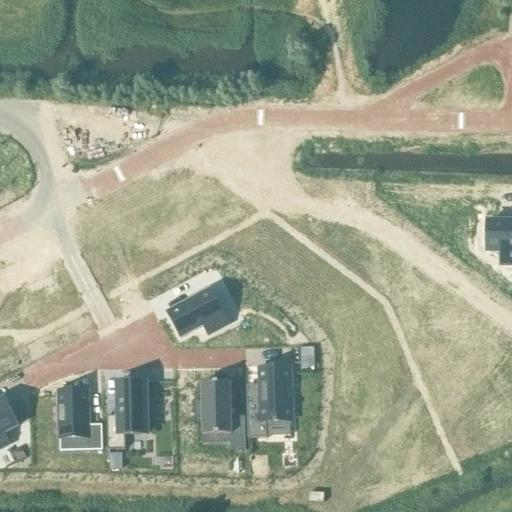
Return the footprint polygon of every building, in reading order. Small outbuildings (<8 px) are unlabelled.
[(511,223),(487,223),(486,253),(501,254),(500,265),(511,265),(511,225),(511,223)] [(228,325),(211,292),(168,315),(181,338),(204,326),(208,335),(228,325)] [(260,387),(246,387),(248,440),(267,439),(266,423),(291,423),(290,369),(260,370),(260,387)] [(118,416),(107,416),(107,450),(125,450),(125,436),(147,436),(147,417),(151,417),(151,400),(146,400),(146,384),(117,384),(118,416)] [(201,402),(194,402),(195,419),(201,419),(201,437),(203,437),(203,445),(230,444),(231,452),(246,452),(246,417),(232,418),(232,384),(200,384),(201,402)] [(88,391),(58,392),(59,440),(60,440),(87,439),(88,451),(102,451),(102,426),(89,426),(88,391)] [(0,449),(8,446),(9,445),(9,444),(4,434),(18,428),(8,409),(4,400),(0,402),(0,449)] [(268,458),(252,459),(253,476),(268,476),(268,458)] [(324,494),(309,494),(309,503),(324,503),(324,494)]
